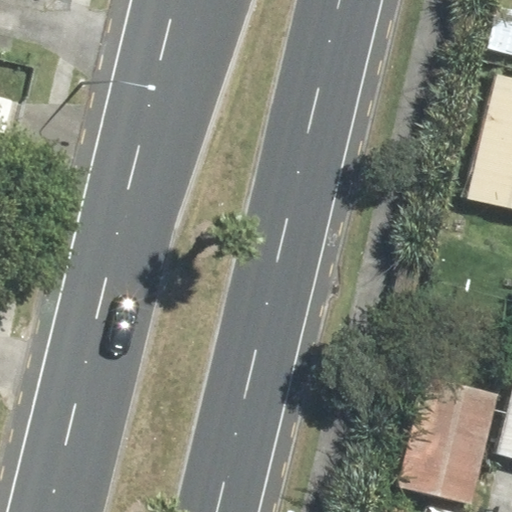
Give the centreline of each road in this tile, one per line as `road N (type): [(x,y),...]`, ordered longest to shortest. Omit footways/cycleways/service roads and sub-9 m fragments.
road 1 (primary): [(34,511),(179,0)]
road 2 (primary): [(343,0),(209,511)]
